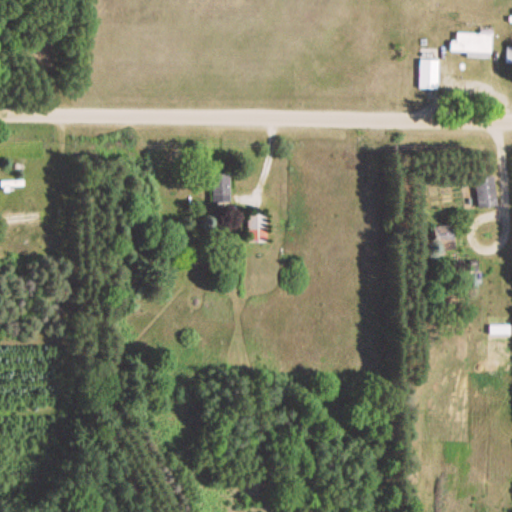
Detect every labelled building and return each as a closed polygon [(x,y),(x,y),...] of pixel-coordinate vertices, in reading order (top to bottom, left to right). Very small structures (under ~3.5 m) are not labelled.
[(462,59),(488,60),(489,35),(451,34),(451,44),(447,44),(446,53),(462,54),(462,59)] [(511,48),(505,48),(503,64),(511,64),(511,48)] [(415,91),(436,91),(436,50),(415,50),(415,91)] [(224,176),(207,176),(207,198),(224,198),(224,176)] [(493,210),(493,179),(472,179),(472,210),(493,210)] [(244,244),(261,244),(261,217),(244,217),(244,244)] [(431,253),(452,253),(452,228),(431,228),(431,253)]
